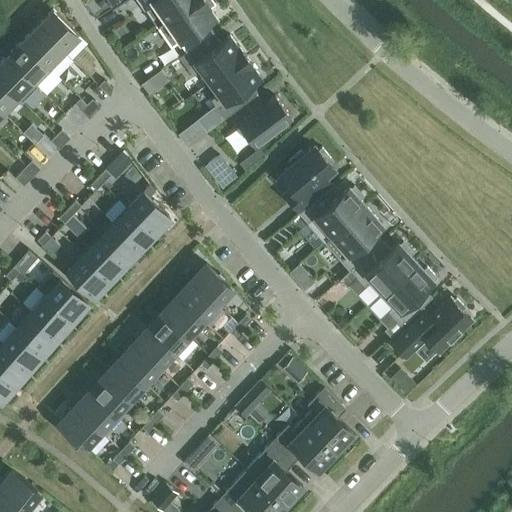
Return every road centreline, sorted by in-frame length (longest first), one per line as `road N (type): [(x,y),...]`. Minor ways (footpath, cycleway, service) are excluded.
road 1 (residential): [(131,91),(212,203),(306,310)]
road 2 (residential): [(306,310),(140,487)]
road 3 (residential): [(332,0),(511,152)]
road 4 (residential): [(0,232),(131,91)]
road 5 (residential): [(306,310),(418,433)]
road 6 (residential): [(511,345),(418,433)]
